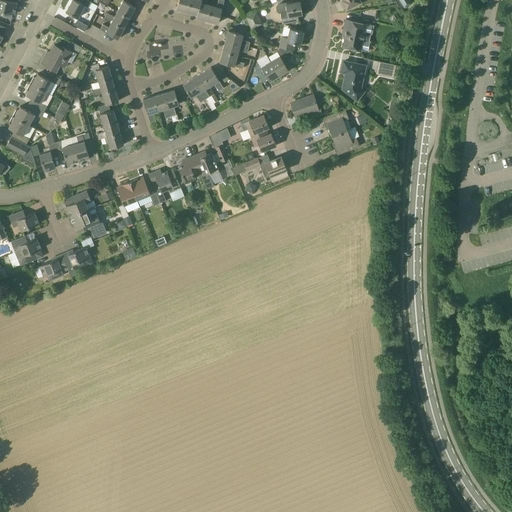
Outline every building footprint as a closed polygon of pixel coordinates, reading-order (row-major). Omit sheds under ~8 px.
[(7,0),(0,0),(0,11),(8,13),(12,14),(14,14),(17,2),(7,0)] [(72,0),(66,12),(77,18),(84,6),(88,7),(91,2),(87,0),(75,0),(72,0)] [(133,10),(138,1),(136,0),(130,0),(129,1),(126,0),(122,0),(117,11),(129,18),(131,19),(135,11),(133,10)] [(178,0),(176,9),(187,12),(189,0),(178,0)] [(197,14),(201,0),(189,0),(187,12),(197,14)] [(206,4),(207,0),(201,0),(197,14),(196,17),(207,20),(211,5),(206,4)] [(218,23),(224,0),(217,0),(216,6),(211,5),(207,20),(218,23)] [(342,0),(341,1),(346,10),(361,3),(359,0),(342,0)] [(409,0),(399,0),(404,8),(412,4),(409,0)] [(282,24),(289,23),(299,21),(297,15),(302,14),(300,1),(287,3),(287,2),(277,4),(275,6),(276,11),(279,13),(280,13),(282,24)] [(111,21),(124,28),(129,18),(117,11),(114,16),(107,13),(104,18),(111,22),(111,21)] [(263,24),(257,11),(246,16),(253,29),(263,24)] [(85,31),(88,26),(77,20),(74,26),(85,31)] [(363,40),(365,33),(372,34),(374,26),(367,24),(355,22),(345,20),(343,30),(346,31),(343,46),(361,50),(368,52),(370,42),(363,40)] [(126,29),(124,28),(111,21),(111,22),(108,27),(103,24),(100,29),(118,39),(120,35),(122,36),(126,29)] [(303,31),(294,29),(284,27),(279,47),(292,50),(293,50),(295,44),(300,45),(303,31)] [(243,34),(238,33),(228,30),(225,41),(248,47),(249,42),(242,40),(243,34)] [(183,58),(181,38),(147,41),(149,61),(183,58)] [(247,52),(248,47),(225,41),(222,51),(237,56),(239,50),(247,52)] [(69,47),(77,51),(78,48),(79,46),(74,43),(72,42),(71,43),(69,47)] [(71,63),(76,54),(63,47),(62,49),(54,45),(47,57),(45,55),(40,63),(56,72),(60,65),(65,68),(68,62),(71,63)] [(280,57),(292,50),(279,47),(277,53),(277,52),(269,57),(271,61),(270,62),(278,75),(288,70),(280,57)] [(236,61),(237,56),(222,51),(219,62),(243,68),(244,63),(236,61)] [(269,81),(278,75),(270,62),(266,55),(257,60),(259,64),(253,67),(255,71),(262,82),(268,79),(269,81)] [(366,66),(353,63),(343,61),(341,72),(346,73),(342,89),(358,100),(365,91),(361,88),(366,66)] [(395,65),(378,61),(376,74),(393,78),(395,65)] [(109,70),(108,66),(99,68),(98,63),(91,65),(93,71),(95,70),(98,81),(114,77),(111,69),(109,70)] [(395,65),(393,78),(394,78),(394,76),(402,78),(404,66),(395,65)] [(223,88),(216,76),(211,67),(201,73),(210,86),(214,83),(219,91),(223,88)] [(59,83),(61,79),(46,71),(43,76),(37,73),(35,77),(33,76),(30,83),(45,92),(52,82),(57,84),(58,85),(59,83)] [(205,89),(210,86),(201,73),(192,79),(205,99),(210,96),(205,89)] [(102,93),(117,88),(115,89),(112,78),(114,77),(98,81),(100,88),(92,90),(94,95),(102,92),(102,93)] [(200,102),(205,99),(192,79),(183,84),(191,98),(196,95),(200,102)] [(52,96),(45,92),(30,83),(26,90),(28,91),(26,95),(32,98),(29,104),(44,112),(47,106),(52,96)] [(108,104),(117,101),(118,101),(117,97),(119,96),(117,88),(102,93),(105,104),(98,107),(99,110),(109,107),(108,104)] [(179,105),(177,99),(174,90),(164,93),(171,116),(175,114),(173,107),(179,105)] [(166,117),(171,116),(164,93),(153,96),(158,111),(163,109),(166,117)] [(318,110),(317,105),(313,95),(292,103),(297,117),(310,112),(312,118),(322,115),(320,109),(318,110)] [(152,113),(158,111),(153,96),(143,100),(150,123),(155,121),(152,113)] [(70,105),(72,111),(80,109),(78,103),(70,105)] [(48,114),(44,112),(29,104),(26,109),(20,106),(18,110),(16,109),(12,116),(29,125),(29,124),(34,114),(40,118),(41,115),(46,118),(48,114)] [(113,109),(110,110),(109,107),(99,110),(103,125),(119,120),(116,113),(114,113),(113,109)] [(332,136),(348,130),(344,120),(349,119),(345,110),(336,113),(330,116),(322,119),(326,129),(328,128),(332,136)] [(250,135),(265,129),(269,127),(264,115),(250,120),(248,117),(247,118),(239,122),(243,131),(247,129),(250,135)] [(35,127),(29,124),(29,125),(12,116),(9,123),(10,124),(8,128),(17,133),(15,138),(14,138),(29,146),(30,146),(34,143),(29,139),(35,127)] [(107,137),(122,132),(120,132),(117,121),(119,121),(119,120),(103,125),(105,131),(97,133),(99,139),(107,136),(107,137)] [(337,155),(360,146),(356,138),(359,136),(355,127),(348,130),(332,136),(335,144),(333,145),(337,155)] [(218,132),(220,137),(222,141),(230,137),(227,128),(218,132)] [(271,133),(267,134),(265,129),(250,135),(255,147),(259,145),(262,151),(276,145),(271,133)] [(318,130),(311,131),(313,140),(320,138),(318,130)] [(44,171),(55,168),(52,158),(58,156),(54,143),(52,135),(51,132),(45,136),(47,143),(48,144),(49,147),(43,149),(45,153),(39,155),(44,171)] [(89,158),(89,157),(95,156),(88,132),(76,136),(78,142),(73,144),(78,161),(89,158)] [(109,143),(103,145),(104,150),(123,144),(122,140),(125,140),(122,132),(107,137),(109,143)] [(30,146),(29,146),(14,138),(15,138),(11,136),(6,146),(23,155),(22,159),(30,163),(35,163),(30,146)] [(371,139),(374,145),(380,142),(378,136),(371,139)] [(78,161),(73,144),(62,147),(60,141),(54,143),(58,156),(64,155),(67,164),(78,161)] [(228,159),(226,153),(222,144),(215,147),(217,153),(221,161),(221,162),(228,159)] [(105,153),(107,160),(114,158),(112,151),(105,153)] [(219,172),(216,163),(212,155),(211,153),(207,155),(205,151),(199,153),(200,156),(194,158),(200,173),(206,170),(212,185),(221,181),(218,173),(219,172)] [(216,163),(221,161),(217,153),(212,155),(216,163)] [(261,166),(260,165),(257,157),(232,167),(236,175),(247,171),(261,166)] [(266,178),(277,173),(286,170),(281,157),(260,165),(261,166),(266,178)] [(200,173),(194,158),(188,161),(187,158),(181,161),(182,165),(178,167),(186,186),(192,183),(191,180),(196,178),(194,176),(200,173)] [(0,172),(3,168),(5,169),(8,166),(0,159),(0,172)] [(156,191),(160,203),(165,201),(162,192),(168,189),(170,192),(181,188),(173,168),(172,169),(173,170),(168,173),(167,171),(162,173),(160,169),(153,172),(156,180),(152,182),(152,181),(151,181),(156,191)] [(150,193),(148,188),(144,178),(138,181),(138,178),(129,182),(137,200),(150,195),(154,206),(160,203),(156,191),(150,193)] [(125,205),(137,200),(129,182),(121,185),(122,187),(117,189),(123,205),(125,205)] [(91,202),(90,200),(87,191),(72,196),(75,202),(66,206),(70,217),(96,206),(94,201),(91,202)] [(111,192),(110,191),(102,194),(102,195),(105,201),(113,198),(111,192)] [(128,216),(125,205),(123,205),(118,207),(122,218),(123,218),(128,216)] [(84,224),(86,231),(101,224),(97,214),(99,213),(96,206),(70,217),(75,228),(84,224)] [(21,231),(30,227),(39,223),(34,212),(25,216),(23,210),(9,216),(14,228),(19,226),(21,231)] [(132,223),(129,216),(128,216),(123,218),(126,226),(132,223)] [(120,229),(126,227),(123,220),(117,223),(120,229)] [(41,249),(36,237),(27,241),(25,236),(12,242),(17,253),(22,251),(24,256),(41,249)] [(157,246),(166,243),(164,236),(154,240),(155,242),(157,246)] [(90,257),(89,256),(86,246),(71,253),(70,251),(62,254),(68,270),(74,267),(75,270),(90,264),(88,258),(90,257)] [(136,255),(133,246),(125,249),(125,250),(122,251),(125,259),(136,255)] [(63,272),(68,270),(62,254),(53,258),(54,260),(39,266),(43,276),(47,274),(50,281),(64,275),(63,272)]
